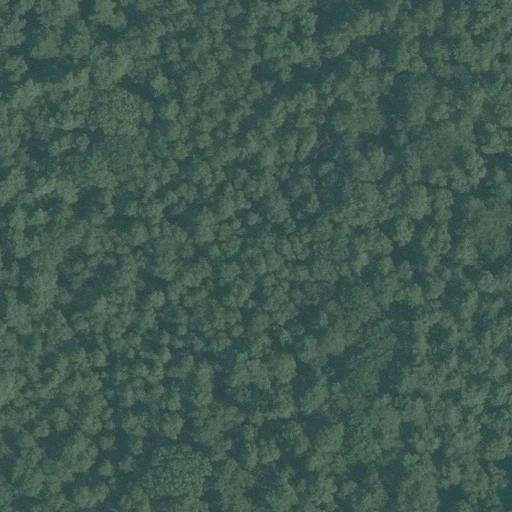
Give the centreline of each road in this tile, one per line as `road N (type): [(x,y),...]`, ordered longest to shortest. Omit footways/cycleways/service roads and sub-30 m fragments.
road 1 (track): [(359,511),(387,0)]
road 2 (track): [(511,229),(371,222)]
